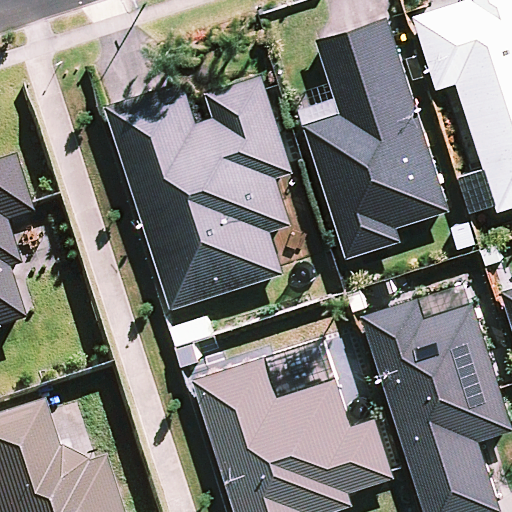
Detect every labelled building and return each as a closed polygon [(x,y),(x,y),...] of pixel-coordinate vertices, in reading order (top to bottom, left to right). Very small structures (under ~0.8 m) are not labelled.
[(511,197),(511,0),(440,0),(421,6),(444,78),(464,71),(506,200),(511,197)] [(451,198),(391,6),(324,27),(348,102),(311,113),(353,250),(411,232),(405,212),(451,198)] [(297,158),(269,66),(218,81),(226,107),(205,113),(192,70),(117,93),(177,294),(288,261),(274,217),(299,209),(284,162),(297,158)] [(0,215),(26,208),(13,158),(0,161),(0,325),(25,319),(0,222),(0,215)] [(511,416),(511,406),(477,285),(425,300),(422,288),(374,302),(435,511),(455,511),(503,498),(481,426),(511,416)] [(354,415),(333,345),(309,352),(276,362),(271,346),(204,367),(248,511),(323,511),(320,501),(357,490),(354,477),(397,464),(379,407),(354,415)] [(62,468),(42,400),(0,412),(0,511),(116,511),(100,456),(62,468)]
